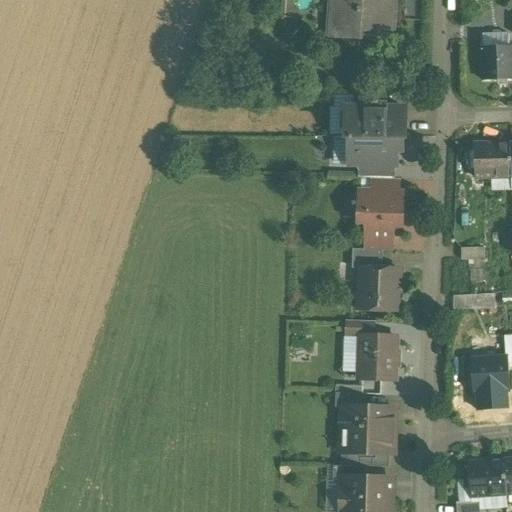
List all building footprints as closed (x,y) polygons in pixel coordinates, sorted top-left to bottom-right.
[(389,0),(336,0),(333,39),(386,43),(389,0)] [(482,35),(482,49),(510,48),(509,35),(482,35)] [(510,48),(482,49),(483,82),(511,81),(511,48),(510,48)] [(378,109),(378,96),(354,97),(354,108),(378,109)] [(354,108),(346,108),(346,137),(349,138),(403,138),(405,138),(405,109),(378,109),(354,108)] [(403,138),(349,138),(348,167),(358,167),(394,167),(396,167),(396,152),(402,152),(403,138)] [(510,145),(474,146),(475,179),(492,179),(510,178),(511,178),(510,145)] [(394,167),(358,167),(358,179),(373,179),(394,180),(394,167)] [(510,178),(492,179),(493,191),(511,191),(510,178)] [(394,180),(373,179),(373,193),(398,194),(398,181),(394,180)] [(373,193),(359,193),(358,223),(370,224),(370,237),(370,238),(392,239),(392,226),(401,227),(403,195),(398,194),(373,193)] [(392,239),(370,238),(370,237),(366,237),(366,251),(383,252),(391,252),(392,239)] [(483,249),(461,250),(461,261),(483,261),(483,249)] [(383,252),(366,251),(353,250),(352,270),(360,270),(360,269),(382,270),(383,252)] [(382,270),(360,269),(360,270),(358,311),(398,312),(399,296),(403,296),(403,287),(399,286),(400,270),(382,270)] [(483,271),(470,271),(470,283),(484,283),(483,271)] [(492,307),(492,294),(450,295),(451,308),(492,307)] [(374,324),(347,323),(346,337),(360,338),(360,337),(373,338),(374,324)] [(373,338),(360,337),(360,338),(358,380),(396,381),(396,366),(398,366),(398,354),(397,354),(397,339),(373,338)] [(506,359),(471,361),(474,394),(510,391),(508,369),(507,359),(506,359)] [(362,395),(336,394),(335,409),(343,409),(343,408),(362,408),(362,395)] [(362,408),(343,408),(343,409),(341,451),(347,451),(347,454),(389,455),(393,455),(394,410),(362,408)] [(389,455),(347,454),(347,451),(341,451),(341,467),(368,468),(389,468),(389,455)] [(511,461),(503,462),(506,495),(511,494),(511,461)] [(503,462),(467,465),(470,498),(506,495),(503,462)] [(341,467),(333,466),(333,482),(342,482),(343,479),(367,480),(368,468),(341,467)] [(367,480),(343,479),(342,482),(341,511),(391,511),(392,481),(367,480)] [(506,495),(470,498),(470,503),(479,502),(479,511),(507,509),(506,495)] [(470,503),(456,504),(456,511),(479,511),(479,502),(470,503)]
